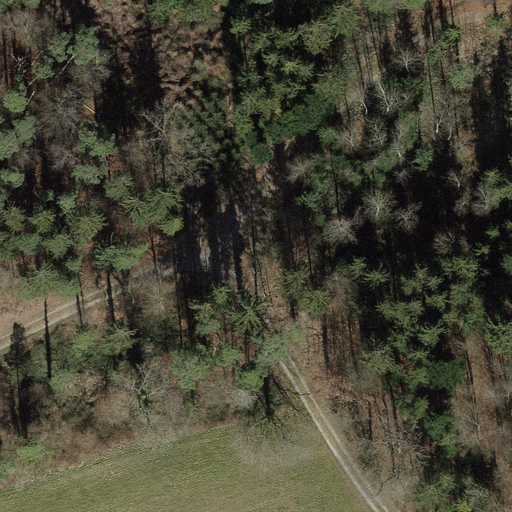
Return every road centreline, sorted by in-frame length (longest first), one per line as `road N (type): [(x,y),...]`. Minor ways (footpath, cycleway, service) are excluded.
road 1 (track): [(388,511),(244,297),(212,265),(167,256),(0,345)]
road 2 (track): [(212,265),(253,199),(355,80),(424,33),(511,9)]
